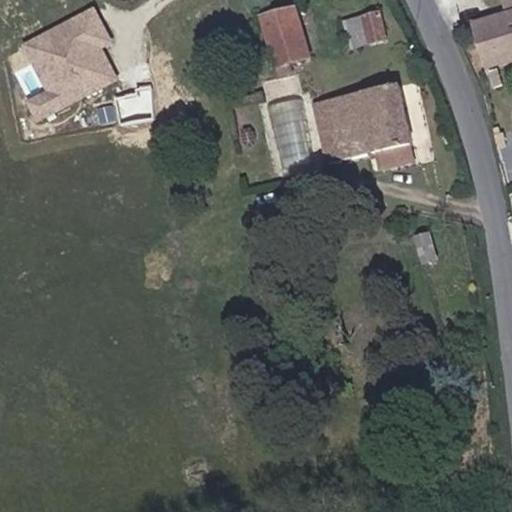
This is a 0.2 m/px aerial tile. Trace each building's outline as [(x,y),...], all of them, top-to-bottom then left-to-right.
[(490,67),(511,59),(511,0),(500,0),(505,15),(476,24),(490,67)] [(49,92),(29,101),(39,121),(124,81),(109,49),(118,45),(101,8),(26,43),(49,92)] [(277,48),(304,41),(297,11),(249,20),(260,78),(279,74),(276,66),(281,64),(277,48)] [(358,39),(381,35),(375,13),(353,18),(358,39)] [(341,43),(358,39),(353,18),(335,22),(341,43)] [(281,64),(307,59),(304,41),(277,48),(281,64)] [(404,144),(406,143),(394,89),(304,109),(316,162),(371,151),(404,144)] [(287,168),(299,166),(283,101),(268,104),(287,168)] [(238,179),(287,168),(268,104),(224,115),(238,179)] [(375,170),(408,163),(404,144),(371,151),(375,170)]
